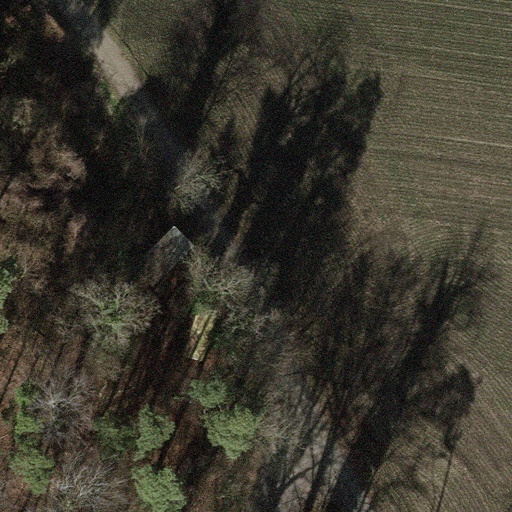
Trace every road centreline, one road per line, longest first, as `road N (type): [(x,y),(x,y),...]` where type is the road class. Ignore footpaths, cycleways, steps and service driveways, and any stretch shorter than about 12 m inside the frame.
road 1 (track): [(257,511),(276,471),(259,321),(168,142),(68,0)]
road 2 (track): [(259,321),(365,511)]
